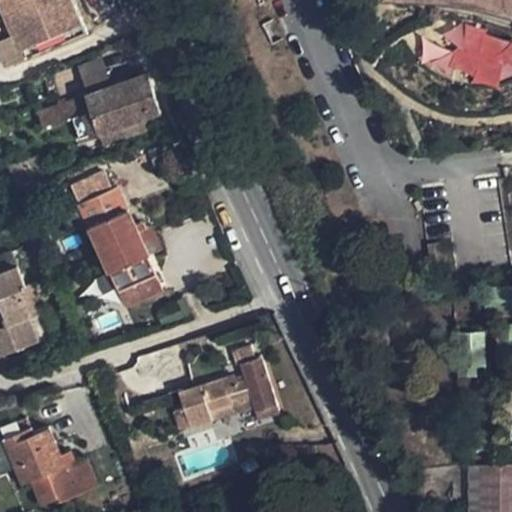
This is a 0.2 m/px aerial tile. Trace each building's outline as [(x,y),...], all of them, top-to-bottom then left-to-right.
[(0,0),(0,46),(8,66),(87,32),(73,0),(0,0)] [(511,0),(434,0),(434,10),(475,16),(511,25),(511,0)] [(511,74),(511,38),(449,23),(444,42),(425,37),(417,66),(454,75),(501,87),(504,73),(511,74)] [(103,58),(78,68),(88,95),(113,86),(103,58)] [(149,73),(37,113),(42,129),(73,118),(80,139),(99,133),(104,146),(148,130),(144,119),(162,113),(149,73)] [(175,118),(163,123),(167,134),(179,130),(175,118)] [(173,141),(149,150),(157,171),(181,162),(173,141)] [(134,224),(117,185),(112,187),(105,170),(86,178),(93,196),(79,201),(124,305),(163,288),(148,255),(162,249),(156,235),(149,238),(141,221),(134,224)] [(72,184),(79,201),(93,196),(86,178),(72,184)] [(156,235),(152,226),(145,229),(149,238),(156,235)] [(0,255),(0,271),(17,265),(11,251),(0,255)] [(17,265),(0,271),(0,355),(39,340),(29,314),(23,296),(18,298),(14,290),(25,285),(17,265)] [(42,310),(30,283),(25,285),(14,290),(18,298),(23,296),(29,314),(42,310)] [(484,361),(483,333),(466,333),(467,361),(484,361)] [(237,374),(181,392),(185,407),(175,410),(180,430),(192,426),(193,429),(214,420),(210,410),(233,403),(235,412),(255,406),(257,410),(262,408),(265,417),(281,412),(264,356),(257,358),(253,344),(233,350),(238,364),(242,363),(247,379),(239,382),(237,374)] [(233,403),(210,410),(213,419),(235,412),(233,403)] [(265,417),(262,408),(257,410),(259,419),(265,417)] [(65,464),(48,426),(33,432),(25,435),(23,430),(3,438),(15,467),(21,483),(31,479),(41,503),(57,497),(58,501),(98,485),(86,457),(75,461),(74,460),(65,464)] [(33,432),(30,426),(23,430),(25,435),(33,432)] [(3,439),(0,439),(0,473),(15,467),(3,439)] [(511,511),(511,474),(483,475),(483,495),(473,495),(473,511),(511,511)]
